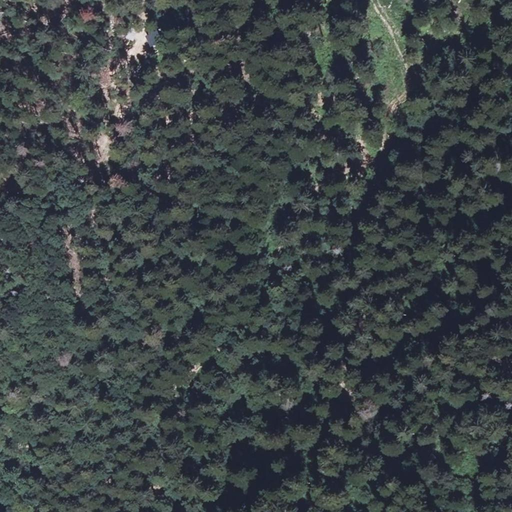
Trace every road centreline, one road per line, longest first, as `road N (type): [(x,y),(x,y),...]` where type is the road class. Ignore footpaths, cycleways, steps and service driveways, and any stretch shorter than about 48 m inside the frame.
road 1 (track): [(164,0),(134,68),(119,151),(149,162),(310,135),(338,140),(369,168),(375,191),(354,356),(306,511)]
road 2 (track): [(362,155),(323,199),(276,231),(248,270),(210,370),(145,434),(101,450),(0,448)]
